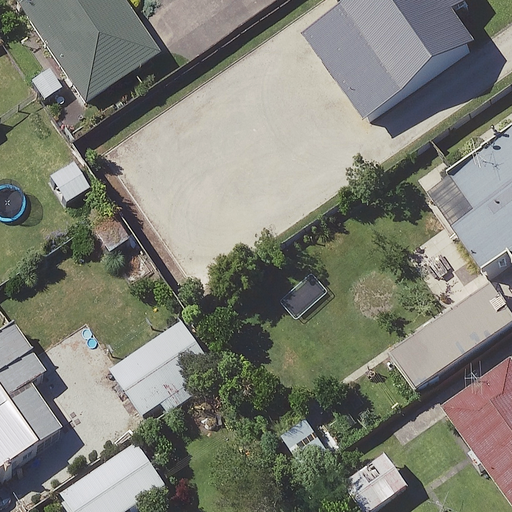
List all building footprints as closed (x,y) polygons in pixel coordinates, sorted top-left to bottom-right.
[(9,0),(86,112),(161,61),(119,0),(9,0)] [(371,134),(482,56),(442,0),(374,0),(309,46),(371,134)] [(511,150),(435,203),(491,286),(511,271),(511,150)] [(396,362),(423,400),(511,337),(511,316),(495,292),(396,362)] [(188,328),(115,381),(148,426),(221,373),(188,328)] [(0,484),(62,441),(29,393),(46,381),(14,335),(0,344),(0,484)] [(511,372),(447,419),(511,508),(511,372)] [(310,429),(286,445),(308,478),(332,461),(310,429)] [(143,450),(66,504),(72,511),(147,511),(174,494),(143,450)] [(391,511),(415,495),(390,462),(349,492),(363,511),(391,511)]
